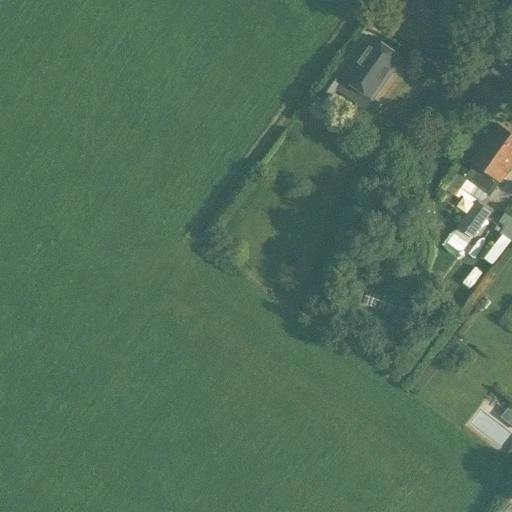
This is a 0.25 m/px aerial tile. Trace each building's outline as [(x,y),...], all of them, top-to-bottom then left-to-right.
[(402,58),(373,38),(343,80),(372,100),(402,58)] [(330,75),(315,97),(326,105),(341,83),(330,75)] [(511,166),(511,135),(497,124),(471,161),(475,164),(466,178),(490,195),(500,182),(501,183),(511,166)] [(460,226),(455,232),(454,234),(468,244),(473,236),(474,237),(491,213),(476,202),(459,226),(460,226)] [(511,215),(504,212),(499,222),(511,227),(511,215)] [(511,231),(505,227),(500,235),(511,243),(511,231)] [(420,268),(409,267),(407,279),(419,280),(420,268)] [(368,290),(363,304),(393,316),(399,302),(368,290)] [(409,389),(417,395),(442,363),(434,356),(409,389)]
